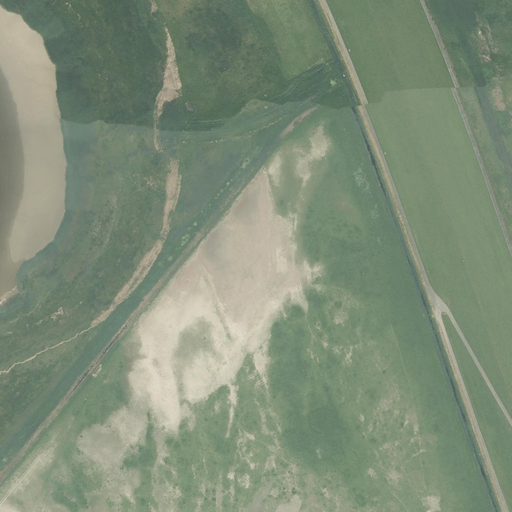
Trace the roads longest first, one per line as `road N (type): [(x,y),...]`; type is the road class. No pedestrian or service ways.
road 1 (track): [(420,0),(511,244)]
road 2 (track): [(435,296),(447,304),(511,421)]
